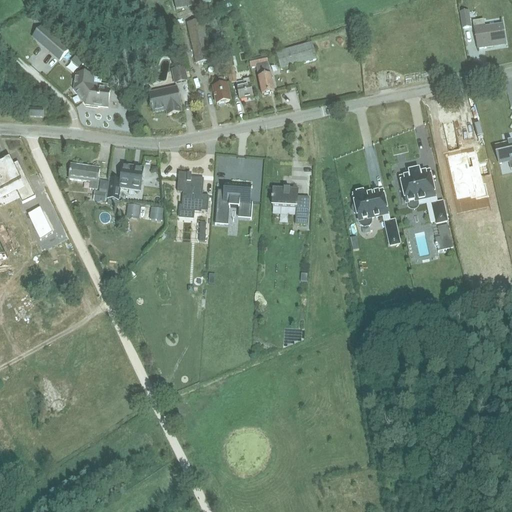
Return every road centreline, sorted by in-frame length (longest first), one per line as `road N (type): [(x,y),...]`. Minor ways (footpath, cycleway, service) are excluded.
road 1 (tertiary): [(72,136),(177,141),(511,74)]
road 2 (unclassified): [(31,131),(207,511)]
road 3 (unclassified): [(72,136),(71,110),(0,46)]
